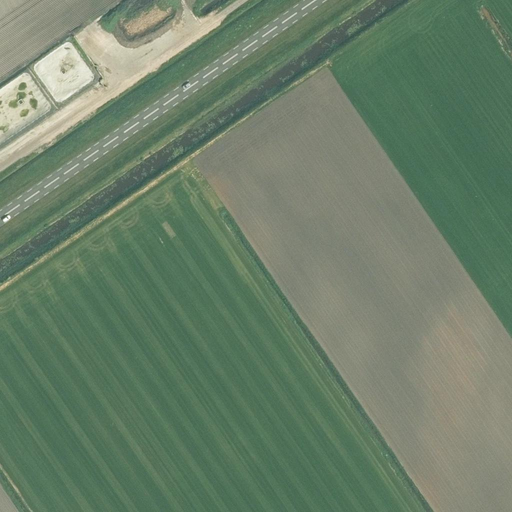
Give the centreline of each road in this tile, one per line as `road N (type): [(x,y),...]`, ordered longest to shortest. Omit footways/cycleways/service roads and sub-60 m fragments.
road 1 (primary): [(0,218),(315,0)]
road 2 (unclassified): [(0,167),(242,0)]
